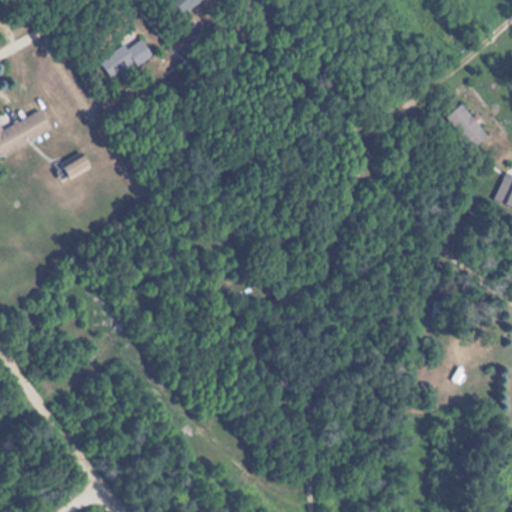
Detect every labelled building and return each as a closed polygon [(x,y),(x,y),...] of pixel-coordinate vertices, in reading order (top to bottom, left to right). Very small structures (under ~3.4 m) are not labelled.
[(199,0),(166,0),(177,15),(199,0)] [(122,45),(97,62),(109,79),(117,73),(123,82),(136,74),(132,69),(151,57),(139,40),(125,50),(122,45)] [(443,119),(471,149),(486,135),(458,105),(443,119)] [(0,155),(49,129),(38,110),(0,131),(0,155)] [(57,162),(63,180),(87,171),(80,153),(57,162)]
